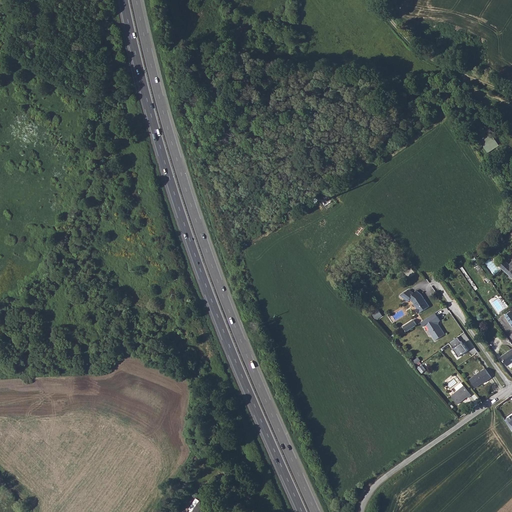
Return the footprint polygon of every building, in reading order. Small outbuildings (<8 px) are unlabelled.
[(481,140),(489,153),(500,146),(491,133),(481,140)] [(416,308),(419,312),(430,305),(421,293),(416,289),(414,293),(410,290),(400,295),(409,301),(410,299),(414,301),(418,307),(416,308)] [(379,309),(373,313),(377,319),(383,315),(379,309)] [(438,323),(439,322),(441,321),(436,313),(421,322),(424,326),(426,325),(429,329),(429,330),(436,340),(445,334),(439,325),(438,323)] [(419,324),(416,319),(405,325),(408,331),(419,324)] [(459,357),(468,350),(458,337),(450,343),(459,357)] [(511,363),(511,350),(503,357),(509,365),(511,363)] [(417,366),(422,363),(418,357),(414,361),(417,366)] [(419,367),(422,373),(427,370),(423,365),(419,367)] [(493,378),(486,369),(471,380),(476,388),(484,382),(485,383),(493,378)] [(458,391),(452,395),(458,403),(467,396),(468,398),(472,395),(465,386),(462,383),(455,388),(458,391)] [(192,511),(209,511),(212,509),(196,499),(189,509),(193,511),(192,511)]
